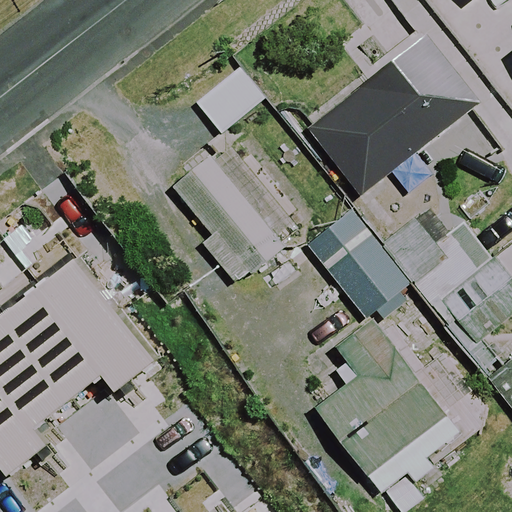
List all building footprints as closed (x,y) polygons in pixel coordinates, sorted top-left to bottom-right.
[(481,104),(423,31),(310,122),(369,194),(481,104)] [(219,152),(173,188),(209,234),(198,243),(232,287),(289,243),(219,152)] [(418,226),(387,252),(471,352),(511,318),(511,284),(464,226),(437,249),(418,226)] [(64,228),(0,280),(0,304),(92,416),(161,359),(125,315),(150,295),(99,234),(81,248),(64,228)] [(460,437),(377,323),(335,354),(358,384),(314,416),(375,499),(460,437)] [(511,360),(486,381),(511,415),(511,360)] [(157,511),(205,477),(152,404),(20,500),(28,511),(157,511)]
